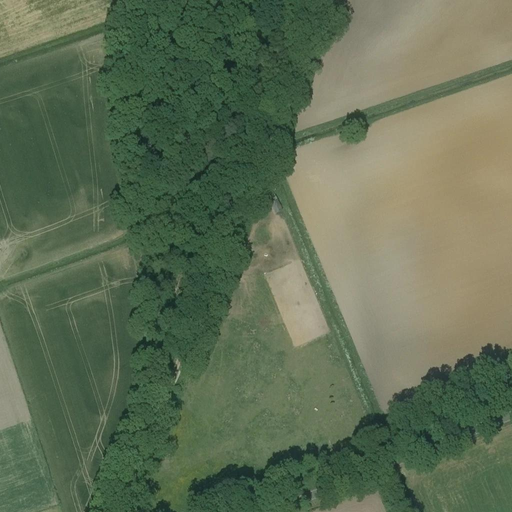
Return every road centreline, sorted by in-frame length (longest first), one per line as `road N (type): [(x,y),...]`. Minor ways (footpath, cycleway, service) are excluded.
road 1 (track): [(118,511),(320,0)]
road 2 (unclassified): [(269,511),(511,415)]
